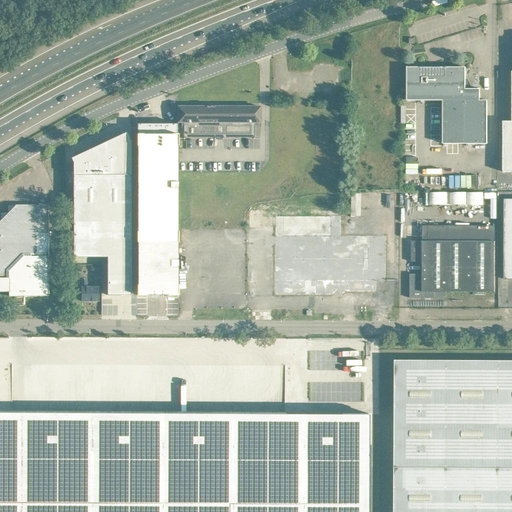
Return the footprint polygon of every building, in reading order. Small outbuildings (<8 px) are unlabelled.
[(466,89),(466,76),(466,68),(407,68),(407,101),(443,101),(443,144),(487,144),(487,101),(480,101),(480,89),(466,89)] [(511,172),(511,99),(511,122),(503,122),(503,172),(511,172)] [(260,123),(260,107),(214,107),(213,107),(208,107),(206,107),(178,107),(178,123),(183,123),(183,139),(184,139),(184,137),(214,137),(214,139),(215,139),(215,137),(222,137),(222,139),(223,139),(223,137),(253,137),(253,139),(254,139),(254,123),(260,123)] [(137,134),(137,147),(137,232),(136,232),(136,243),(137,243),(137,295),(177,295),(178,243),(178,232),(177,232),(177,173),(177,171),(177,146),(178,146),(178,134),(177,134),(178,124),(137,124),(137,134)] [(107,142),(71,158),(73,162),(73,257),(107,257),(107,295),(131,295),(130,142),(126,132),(116,138),(107,142)] [(360,199),(350,199),(350,222),(360,222),(360,199)] [(48,205),(27,205),(7,205),(7,213),(0,213),(0,220),(0,219),(0,291),(9,292),(9,296),(48,296),(48,205)] [(346,292),(376,292),(376,281),(386,281),(386,236),(341,236),(341,216),(275,216),(275,295),(332,295),(336,291),(341,296),(346,292)] [(422,242),(411,242),(411,262),(422,262),(422,273),(412,273),(412,297),(446,297),(446,292),(495,292),(495,226),(422,226),(422,242)] [(86,280),(81,280),(81,302),(98,301),(98,287),(86,287),(86,280)] [(511,511),(511,360),(395,360),(395,452),(394,511),(511,511)] [(0,511),(372,511),(373,415),(0,412),(0,511)]
